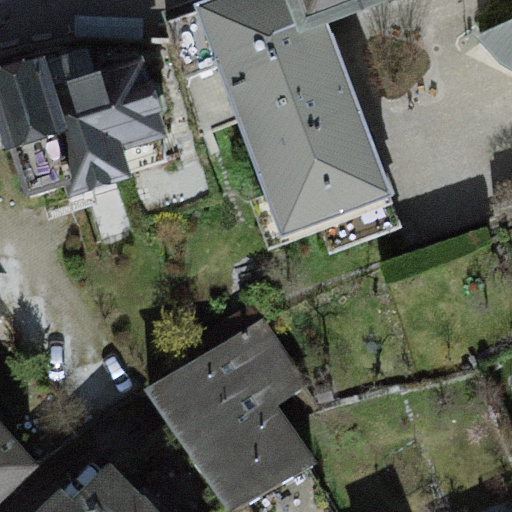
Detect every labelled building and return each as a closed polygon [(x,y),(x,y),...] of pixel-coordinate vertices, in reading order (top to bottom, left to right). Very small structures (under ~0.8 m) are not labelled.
[(204,0),(192,4),(279,241),(397,194),(327,28),(392,0),(204,0)] [(143,18),(75,16),(74,36),(142,38),(143,18)] [(511,22),(480,38),(500,61),(511,68),(511,22)] [(43,60),(0,73),(0,128),(6,147),(14,145),(27,192),(68,182),(70,195),(129,176),(120,146),(163,132),(159,118),(164,108),(157,86),(147,83),(139,60),(94,74),(87,52),(44,66),(43,60)] [(263,323),(154,391),(233,510),(311,462),(275,403),(302,387),(263,323)] [(0,498),(32,467),(0,419),(0,498)] [(62,494),(43,511),(154,511),(110,468),(74,503),(62,494)]
